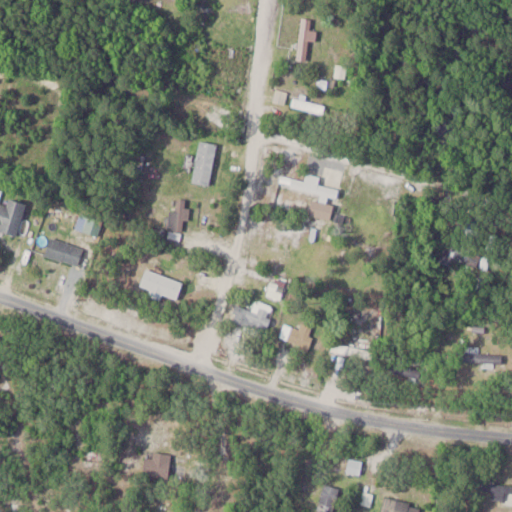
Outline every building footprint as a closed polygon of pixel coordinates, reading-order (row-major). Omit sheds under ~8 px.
[(303,17),(298,61),(308,61),(310,39),(317,40),(318,29),(311,28),(312,18),(303,17)] [(285,90),(276,92),(278,102),(287,100),(285,90)] [(218,143),(200,139),(192,181),(210,184),(218,143)] [(293,177),(291,187),(337,196),(339,187),(307,180),(293,177)] [(0,228),(19,233),(27,202),(9,197),(7,206),(0,204),(0,199),(2,190),(0,188),(0,228)] [(186,232),(189,199),(177,197),(175,209),(170,208),(168,231),(186,232)] [(331,219),(335,204),(313,199),(310,214),(331,219)] [(93,230),(94,217),(80,216),(79,229),(93,230)] [(85,248),(51,237),(46,254),(79,265),(85,248)] [(460,259),(475,266),(479,256),(465,250),(460,259)] [(177,301),(184,281),(147,269),(140,289),(177,301)] [(259,307),(258,311),(243,305),(239,319),(266,329),(273,312),(259,307)] [(308,349),(316,327),(302,322),(299,328),(286,323),(280,339),(308,349)] [(464,363),(503,363),(503,352),(464,352),(464,363)] [(171,476),(171,452),(147,452),(147,476),(171,476)] [(348,470),(359,473),(362,462),(351,459),(348,470)] [(505,499),(505,492),(511,492),(511,483),(480,483),(480,490),(494,490),(493,499),(505,499)] [(320,511),(337,511),(337,485),(320,485),(320,511)] [(417,511),(417,499),(383,499),(383,511),(398,511),(399,511),(417,511)]
